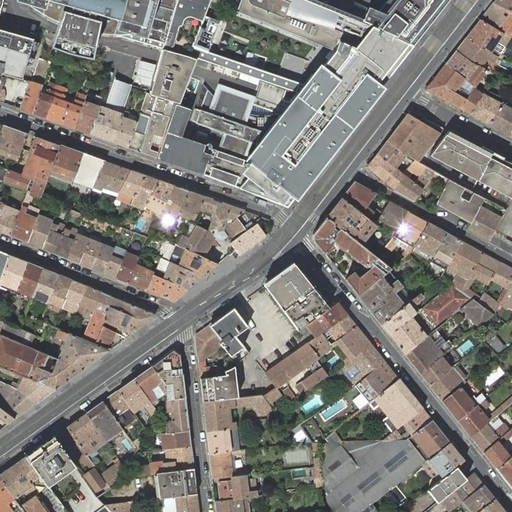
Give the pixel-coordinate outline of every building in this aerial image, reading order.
[(0,0),(0,45),(29,55),(33,39),(0,29),(0,7),(2,2),(2,0),(0,0)] [(174,7),(175,0),(15,0),(19,1),(43,8),(41,13),(55,20),(53,27),(48,45),(60,50),(71,53),(80,55),(90,56),(95,39),(97,32),(115,33),(130,33),(164,42),(167,32),(165,31),(148,27),(150,18),(167,23),(170,23),(174,7)] [(206,0),(175,0),(174,7),(170,23),(167,32),(164,42),(160,57),(150,94),(157,97),(141,152),(148,155),(152,142),(154,135),(163,138),(164,135),(170,117),(165,116),(170,101),(179,104),(192,68),(196,59),(189,56),(190,51),(191,51),(194,51),(206,19),(203,18),(201,15),(200,15),(206,0)] [(350,46),(360,50),(378,28),(362,22),(307,0),(240,0),(237,9),(336,48),(339,41),(350,46)] [(364,17),(362,22),(378,28),(399,36),(413,44),(420,36),(447,1),(448,0),(387,0),(384,5),(379,10),(369,6),(364,17)] [(511,0),(495,0),(493,2),(511,12),(511,0)] [(511,12),(493,2),(480,20),(503,33),(511,37),(511,35),(511,12)] [(480,20),(466,37),(499,56),(502,58),(504,55),(501,53),(505,47),(511,37),(503,33),(480,20)] [(216,51),(232,56),(243,27),(227,21),(216,51)] [(239,188),(287,206),(322,161),(380,87),(413,44),(399,36),(378,28),(360,50),(350,46),(339,41),(336,48),(244,161),(255,169),(239,188)] [(466,37),(456,50),(471,63),(480,67),(486,57),(495,63),(499,56),(466,37)] [(29,55),(0,45),(0,72),(22,79),(29,55)] [(260,73),(266,59),(246,50),(240,65),(260,73)] [(479,71),(481,67),(480,67),(471,63),(456,50),(445,64),(475,86),(483,73),(479,71)] [(425,90),(470,114),(481,95),(480,94),(478,96),(472,91),(475,86),(445,64),(425,90)] [(40,93),(42,85),(31,81),(30,81),(20,109),(32,113),(40,93)] [(47,118),(58,85),(49,82),(45,95),(40,93),(32,113),(47,118)] [(131,88),(114,82),(107,102),(120,107),(124,109),(131,88)] [(103,97),(108,84),(105,83),(100,96),(103,97)] [(61,124),(68,103),(63,101),(68,89),(58,85),(47,118),(61,124)] [(264,126),(264,115),(263,115),(253,115),(243,113),(248,99),(223,89),(218,102),(211,95),(207,90),(199,110),(196,109),(192,121),(195,122),(195,123),(225,134),(219,150),(243,159),(248,142),(255,144),(260,131),(242,124),(253,126),(258,126),(264,126)] [(73,105),(68,103),(61,124),(75,129),(87,96),(78,92),(73,105)] [(470,114),(489,125),(502,103),(500,101),(498,104),(485,97),(486,94),(483,92),(481,95),(470,114)] [(128,147),(141,152),(157,97),(150,94),(147,93),(140,113),(137,122),(128,147)] [(96,97),(87,94),(87,96),(75,129),(86,133),(89,134),(90,134),(102,101),(103,97),(100,96),(97,95),(96,97)] [(123,111),(124,109),(120,107),(118,112),(104,107),(105,102),(102,101),(90,134),(112,142),(123,111)] [(489,125),(510,135),(511,132),(511,110),(505,107),(506,103),(503,101),(502,103),(489,125)] [(118,112),(120,107),(107,102),(105,102),(104,107),(118,112)] [(157,158),(203,174),(211,154),(203,152),(206,145),(182,137),(191,110),(176,105),(157,158)] [(416,160),(418,161),(443,128),(410,110),(387,140),(408,154),(416,160)] [(112,142),(128,147),(137,122),(127,118),(129,113),(123,111),(112,142)] [(0,132),(0,153),(17,160),(26,133),(3,124),(0,132)] [(511,162),(499,158),(448,130),(444,134),(448,137),(443,144),(439,141),(428,154),(422,160),(506,204),(510,197),(511,198),(511,162)] [(448,137),(444,134),(439,141),(443,144),(448,137)] [(163,138),(154,135),(152,142),(161,145),(163,138)] [(8,170),(0,166),(0,180),(4,182),(12,185),(28,190),(31,191),(30,194),(32,196),(34,197),(40,199),(49,175),(59,145),(36,136),(21,175),(8,170)] [(387,140),(377,153),(396,168),(405,157),(408,154),(387,140)] [(59,145),(49,175),(72,183),(72,181),(81,153),(59,145)] [(255,169),(244,161),(243,159),(219,150),(213,148),(211,154),(203,174),(239,188),(255,169)] [(104,161),(81,153),(72,181),(93,188),(104,161)] [(367,166),(394,189),(411,180),(408,178),(414,172),(419,176),(427,166),(418,162),(418,161),(416,160),(413,163),(406,170),(402,173),(396,168),(377,153),(367,166)] [(405,157),(413,163),(416,160),(408,154),(405,157)] [(131,170),(104,161),(93,188),(102,191),(103,188),(118,193),(119,193),(131,170)] [(418,195),(430,181),(437,172),(427,166),(419,176),(414,182),(411,180),(394,189),(414,200),(418,195)] [(145,175),(131,170),(119,193),(118,193),(115,199),(130,205),(130,204),(133,198),(135,194),(145,175)] [(430,181),(444,188),(449,179),(437,172),(430,181)] [(159,180),(145,175),(135,194),(133,198),(130,204),(143,209),(145,205),(159,180)] [(436,204),(471,223),(479,207),(484,197),(482,196),(472,191),(467,200),(460,196),(465,187),(449,179),(444,188),(436,204)] [(174,186),(159,180),(145,205),(156,211),(155,215),(158,217),(160,213),(161,211),(174,186)] [(354,181),(342,197),(375,224),(379,218),(382,212),(376,208),(374,212),(366,207),(376,194),(354,181)] [(189,191),(174,186),(161,211),(160,213),(158,217),(164,220),(167,214),(175,218),(178,213),(189,191)] [(31,199),(32,196),(30,194),(31,191),(28,190),(20,209),(19,211),(18,214),(9,235),(27,242),(42,248),(53,221),(37,215),(35,214),(35,212),(26,208),(30,199),(31,199)] [(205,197),(189,191),(178,213),(186,217),(187,215),(194,218),(199,209),(205,197)] [(244,211),(205,197),(199,209),(209,213),(212,219),(208,232),(213,234),(215,236),(221,239),(225,236),(233,230),(228,224),(237,216),(244,211)] [(342,197),(326,217),(358,242),(364,235),(367,237),(369,235),(366,232),(372,225),(375,227),(377,225),(375,224),(342,197)] [(382,212),(379,218),(381,219),(390,224),(385,232),(392,237),(394,236),(409,212),(389,201),(382,212)] [(0,230),(9,235),(18,214),(13,211),(14,209),(4,205),(0,213),(0,230)] [(467,229),(490,241),(495,231),(501,219),(479,207),(471,223),(467,229)] [(81,213),(72,210),(69,218),(71,219),(73,215),(83,219),(85,214),(81,213)] [(405,256),(409,253),(410,252),(414,246),(428,222),(409,212),(394,236),(392,237),(387,243),(391,246),(394,242),(395,241),(397,238),(409,244),(405,249),(402,254),(405,256)] [(269,220),(250,213),(246,216),(254,225),(257,223),(261,228),(270,221),(269,220)] [(97,219),(85,214),(83,219),(95,223),(97,219)] [(175,218),(167,214),(164,220),(172,224),(175,218)] [(233,230),(225,236),(230,242),(247,230),(237,216),(228,224),(233,230)] [(345,279),(357,295),(389,270),(391,268),(377,257),(361,245),(358,242),(326,217),(313,234),(313,239),(325,253),(332,247),(329,242),(332,238),(366,265),(369,265),(371,263),(374,265),(370,270),(358,279),(353,273),(345,279)] [(103,221),(97,219),(95,223),(95,225),(107,230),(108,228),(110,223),(103,221)] [(53,220),(53,221),(42,248),(54,253),(64,229),(65,225),(53,220)] [(428,222),(414,246),(434,256),(447,233),(428,222)] [(120,227),(110,223),(108,228),(120,232),(122,228),(120,227)] [(186,234),(189,239),(189,241),(187,244),(204,249),(205,247),(210,239),(212,236),(213,234),(208,232),(196,225),(192,223),(186,234)] [(254,225),(247,230),(230,242),(235,249),(240,256),(267,236),(261,228),(257,223),(254,225)] [(54,253),(67,258),(77,234),(78,230),(65,225),(64,229),(54,253)] [(369,235),(375,227),(372,225),(366,232),(369,235)] [(430,262),(445,270),(446,268),(462,241),(447,233),(434,256),(430,262)] [(67,258),(78,263),(89,239),(82,236),(77,234),(67,258)] [(90,235),(89,239),(94,241),(101,244),(103,240),(90,235)] [(364,235),(358,242),(361,245),(367,237),(364,235)] [(189,241),(181,238),(178,245),(185,249),(201,256),(204,249),(187,244),(189,241)] [(405,249),(409,244),(397,238),(395,241),(394,242),(405,249)] [(78,263),(91,268),(101,244),(94,241),(89,239),(78,263)] [(452,284),(460,290),(470,274),(483,253),(462,241),(446,268),(450,270),(452,265),(466,272),(464,277),(458,274),(452,284)] [(91,268),(103,273),(110,255),(113,249),(106,246),(101,244),(91,268)] [(178,245),(176,244),(173,250),(174,251),(169,262),(177,265),(203,277),(218,264),(203,257),(201,256),(185,249),(178,245)] [(103,273),(115,278),(123,260),(125,254),(113,249),(110,255),(103,273)] [(0,279),(10,254),(0,250),(0,279)] [(136,256),(126,252),(125,254),(123,260),(115,278),(128,283),(136,264),(138,257),(139,255),(137,254),(136,256)] [(483,253),(470,274),(475,277),(487,284),(491,279),(501,262),(483,253)] [(10,254),(0,279),(0,282),(16,289),(27,261),(10,254)] [(188,289),(203,277),(177,265),(169,262),(168,261),(161,258),(156,269),(152,267),(150,270),(154,271),(152,274),(161,278),(188,289)] [(27,261),(16,289),(32,295),(43,268),(27,261)] [(511,282),(511,268),(501,262),(491,279),(509,289),(511,282)] [(173,301),(188,289),(161,278),(152,274),(154,271),(150,270),(136,264),(128,283),(129,283),(142,289),(173,301)] [(294,264),(265,285),(298,330),(306,324),(329,307),(294,264)] [(450,270),(458,274),(464,277),(466,272),(452,265),(450,270)] [(59,274),(43,268),(32,295),(48,301),(59,274)] [(357,295),(368,308),(400,283),(389,270),(357,295)] [(74,280),(59,274),(48,301),(62,307),(74,280)] [(472,299),(478,302),(480,298),(468,289),(475,277),(470,274),(460,290),(472,299)] [(87,286),(74,280),(62,307),(76,313),(87,286)] [(0,286),(15,293),(16,289),(0,282),(0,286)] [(511,282),(509,289),(504,296),(503,299),(501,301),(508,305),(508,304),(511,300),(511,299),(511,282)] [(368,308),(381,324),(407,303),(396,291),(402,286),(400,283),(368,308)] [(462,307),(464,305),(472,299),(460,290),(452,284),(450,285),(444,290),(428,303),(415,313),(410,317),(426,336),(435,329),(452,315),(460,309),(462,307)] [(101,292),(87,286),(76,313),(90,319),(92,313),(99,316),(101,315),(102,314),(106,315),(114,297),(109,295),(101,292)] [(396,291),(407,303),(413,299),(402,286),(396,291)] [(16,289),(15,293),(16,293),(31,299),(32,295),(16,289)] [(381,324),(389,334),(410,317),(415,313),(411,307),(423,297),(420,293),(413,299),(407,303),(381,324)] [(478,302),(494,314),(499,305),(484,293),(480,298),(478,302)] [(155,314),(114,297),(106,315),(104,320),(102,326),(124,336),(125,338),(133,333),(155,316),(155,314)] [(464,305),(481,325),(488,319),(493,314),(494,314),(478,302),(472,299),(464,305)] [(329,307),(306,324),(316,337),(324,332),(347,314),(337,301),(329,307)] [(464,309),(478,327),(481,325),(464,305),(462,307),(464,309)] [(234,360),(235,361),(237,364),(249,353),(235,336),(248,327),(234,308),(210,325),(223,342),(220,343),(223,346),(227,352),(229,355),(234,360)] [(92,313),(90,319),(82,339),(95,344),(102,326),(104,320),(106,315),(102,314),(101,315),(99,316),(92,313)] [(357,326),(347,314),(324,332),(331,345),(334,343),(357,326)] [(389,334),(404,354),(425,337),(426,336),(410,317),(389,334)] [(19,329),(6,323),(4,322),(0,331),(0,366),(23,376),(19,385),(17,389),(37,402),(55,389),(25,377),(36,350),(27,346),(32,334),(19,329)] [(195,335),(198,357),(220,343),(223,342),(210,325),(195,335)] [(109,350),(125,338),(124,336),(102,326),(95,344),(109,350)] [(316,337),(308,343),(318,357),(332,347),(333,348),(336,346),(339,344),(349,356),(342,361),(344,365),(371,343),(357,326),(334,343),(331,345),(324,332),(316,337)] [(67,332),(57,328),(47,354),(82,370),(109,350),(95,344),(82,339),(70,333),(67,332)] [(404,354),(420,373),(444,354),(446,353),(454,346),(449,339),(446,341),(435,329),(426,336),(425,337),(404,354)] [(504,346),(495,336),(490,340),(499,350),(504,346)] [(198,357),(200,378),(225,374),(224,370),(222,365),(206,368),(205,358),(223,346),(220,343),(198,357)] [(308,343),(305,344),(316,359),(318,357),(308,343)] [(355,385),(358,383),(385,361),(371,343),(344,365),(343,366),(340,368),(355,385)] [(285,359),(268,371),(279,385),(283,391),(291,385),(288,381),(287,379),(294,374),(297,372),(299,371),(302,369),(310,363),(311,365),(316,371),(302,382),(295,386),(300,394),(307,389),(327,375),(322,367),(316,359),(305,344),(288,356),(292,361),(288,364),(285,359)] [(47,354),(36,350),(25,377),(55,389),(82,370),(47,354)] [(173,350),(152,366),(165,384),(167,392),(167,395),(167,399),(185,398),(180,355),(173,350)] [(420,373),(430,385),(453,366),(451,364),(449,366),(443,358),(445,356),(444,354),(420,373)] [(358,383),(355,385),(369,403),(399,378),(385,361),(358,383)] [(200,378),(203,402),(238,398),(234,365),(232,366),(230,368),(224,370),(225,374),(200,378)] [(152,366),(134,379),(153,406),(158,402),(158,401),(157,398),(158,398),(151,389),(158,384),(164,393),(167,392),(165,384),(152,366)] [(430,385),(442,401),(460,387),(466,382),(464,379),(466,378),(457,367),(455,368),(453,366),(430,385)] [(269,377),(276,387),(279,385),(268,371),(265,373),(269,377)] [(423,408),(399,378),(369,403),(374,409),(380,404),(389,415),(383,421),(387,426),(392,432),(399,427),(423,408)] [(134,379),(118,390),(135,413),(145,406),(152,415),(155,408),(153,406),(134,379)] [(0,394),(0,395),(9,385),(4,382),(0,386),(0,394)] [(158,384),(151,389),(158,398),(163,394),(164,393),(158,384)] [(0,406),(15,419),(37,402),(17,389),(11,386),(9,385),(0,395),(0,406)] [(276,387),(263,396),(268,402),(281,393),(276,387)] [(442,401),(458,421),(476,406),(484,399),(485,398),(482,394),(476,399),(474,396),(470,399),(460,387),(442,401)] [(137,415),(135,413),(118,390),(103,401),(121,426),(137,415)] [(203,402),(207,431),(235,428),(236,427),(235,422),(231,422),(227,423),(226,408),(229,407),(256,404),(257,410),(265,408),(267,412),(272,408),(268,402),(263,396),(262,395),(238,398),(203,402)] [(511,397),(487,419),(489,421),(497,415),(498,416),(511,402),(511,397)] [(189,430),(185,398),(167,399),(167,411),(171,410),(172,421),(167,422),(166,432),(166,433),(189,430)] [(458,421),(471,436),(489,421),(487,419),(481,412),(489,405),(484,399),(476,406),(458,421)] [(103,401),(86,413),(106,441),(122,429),(122,428),(121,426),(103,401)] [(0,418),(8,424),(15,419),(0,406),(0,418)] [(432,420),(423,408),(399,427),(408,439),(432,420)] [(67,427),(81,447),(87,454),(106,441),(86,413),(73,423),(67,427)] [(471,436),(483,452),(503,436),(510,430),(498,416),(497,415),(489,421),(471,436)] [(440,429),(432,420),(408,439),(415,448),(426,461),(428,459),(450,442),(440,429)] [(289,431),(291,435),(296,444),(302,443),(305,443),(313,443),(299,424),(289,431)] [(67,427),(54,436),(68,456),(75,451),(79,458),(85,465),(87,464),(90,468),(94,465),(89,457),(87,454),(81,447),(67,427)] [(335,511),(379,511),(372,504),(408,476),(423,464),(426,461),(415,448),(408,439),(399,427),(392,432),(383,440),(356,441),(341,442),(337,442),(329,443),(321,443),(322,460),(327,501),(335,511)] [(207,431),(209,453),(238,450),(235,428),(207,431)] [(164,449),(166,449),(191,446),(189,430),(166,433),(162,434),(163,443),(164,449)] [(483,452),(496,469),(510,456),(500,443),(511,433),(511,432),(510,430),(503,436),(483,452)] [(341,442),(334,431),(326,438),(329,443),(337,442),(341,442)] [(69,470),(69,471),(72,469),(76,466),(73,462),(68,456),(54,436),(53,437),(56,441),(54,442),(50,445),(49,446),(67,471),(69,470)] [(48,442),(50,444),(50,445),(54,442),(56,441),(53,437),(51,438),(47,441),(48,442)] [(427,490),(427,489),(454,468),(456,466),(464,459),(450,442),(428,459),(426,461),(423,464),(425,467),(434,478),(424,486),(427,490)] [(26,456),(40,476),(47,486),(69,471),(69,470),(67,471),(49,446),(50,445),(50,444),(45,448),(42,445),(26,456)] [(127,473),(125,478),(136,476),(156,473),(191,469),(194,469),(191,446),(166,449),(168,462),(163,463),(162,461),(150,462),(150,468),(135,469),(136,472),(127,473)] [(209,453),(212,478),(232,476),(246,474),(247,474),(247,470),(233,472),(231,455),(245,454),(244,449),(238,450),(209,453)] [(75,451),(68,456),(73,462),(79,458),(75,451)] [(511,455),(496,469),(511,488),(511,455)] [(26,456),(23,458),(38,478),(40,476),(26,456)] [(23,458),(17,462),(38,491),(34,494),(22,503),(21,503),(27,511),(66,511),(62,506),(50,489),(47,486),(40,476),(38,478),(23,458)] [(108,483),(109,485),(121,476),(126,469),(120,461),(118,458),(115,460),(117,463),(106,472),(102,474),(103,476),(108,483)] [(17,462),(0,474),(0,478),(14,498),(19,505),(21,503),(22,503),(17,496),(29,487),(34,494),(38,491),(17,462)] [(315,466),(307,467),(308,475),(315,474),(316,480),(323,479),(321,465),(315,466)] [(427,489),(437,502),(441,499),(465,480),(466,479),(456,466),(454,468),(427,489)] [(191,469),(156,473),(158,487),(193,483),(191,469)] [(99,478),(100,478),(94,470),(86,476),(91,484),(92,484),(97,491),(105,486),(99,478)] [(456,494),(462,501),(484,484),(474,472),(466,479),(465,480),(441,499),(444,502),(453,495),(454,496),(456,494)] [(108,483),(103,476),(100,478),(99,478),(105,486),(108,483)] [(0,478),(0,511),(10,511),(19,506),(19,505),(14,498),(0,478)] [(255,478),(246,479),(248,492),(256,491),(255,478)] [(218,482),(220,500),(257,496),(256,491),(248,492),(246,479),(232,481),(218,482)] [(317,489),(324,488),(323,479),(316,480),(317,489)] [(194,486),(193,483),(158,487),(159,490),(160,497),(163,497),(195,494),(194,486)] [(462,501),(459,504),(465,511),(477,511),(495,498),(484,484),(462,501)] [(100,491),(95,494),(97,497),(111,488),(109,485),(100,491)] [(199,511),(197,493),(195,494),(166,497),(166,505),(164,508),(164,511),(199,511)] [(216,504),(216,511),(243,511),(242,502),(248,501),(258,500),(258,496),(257,496),(220,500),(216,501),(215,501),(216,504)] [(505,511),(495,498),(477,511),(505,511)] [(136,500),(105,504),(106,505),(111,511),(129,511),(129,507),(137,506),(136,500)]
